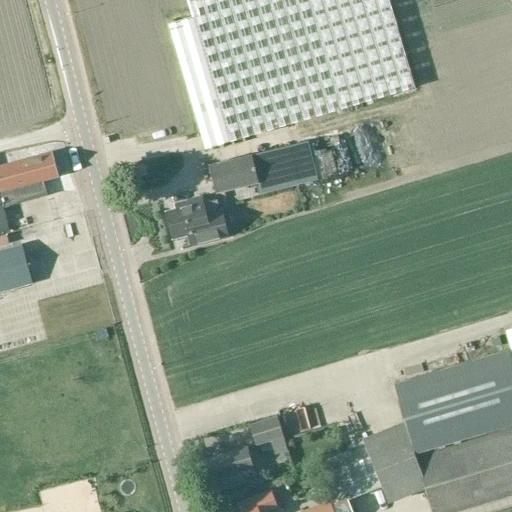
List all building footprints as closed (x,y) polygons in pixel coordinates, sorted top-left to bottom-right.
[(187,0),(189,5),(193,17),(168,24),(205,149),(415,87),(389,0),(187,0)] [(308,142),(287,147),(209,166),(216,194),(258,183),(261,194),(297,185),(317,180),(308,142)] [(43,181),(57,177),(52,153),(0,166),(0,232),(8,230),(3,208),(47,196),(43,181)] [(137,177),(146,174),(144,165),(134,167),(137,177)] [(202,241),(213,238),(228,235),(222,210),(220,211),(217,200),(204,203),(203,199),(176,206),(177,211),(167,213),(173,238),(188,234),(191,246),(202,243),(202,241)] [(0,292),(32,284),(21,245),(0,250),(0,292)] [(454,511),(511,494),(511,356),(510,350),(395,385),(407,424),(405,424),(405,423),(363,439),(365,445),(320,463),(334,500),(302,511),(352,511),(348,499),(382,486),(388,503),(425,489),(431,511),(454,511)] [(285,453),(281,438),(275,418),(250,425),(256,445),(258,445),(262,460),(285,453)] [(219,445),(202,450),(206,467),(204,470),(206,476),(210,477),(211,480),(222,477),(225,489),(244,483),(241,472),(253,468),(247,447),(222,454),(219,445)] [(260,511),(276,506),(271,491),(239,504),(240,507),(227,511),(260,511)]
